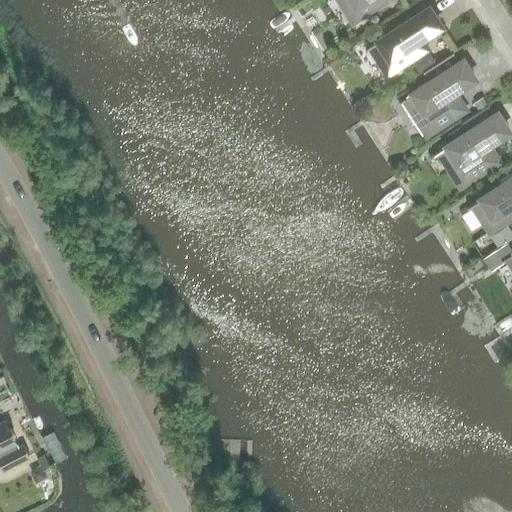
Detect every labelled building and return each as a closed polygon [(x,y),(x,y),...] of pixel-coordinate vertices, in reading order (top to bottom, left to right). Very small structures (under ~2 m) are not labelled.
[(338,0),(352,21),(384,0),(338,0)] [(428,8),(364,50),(365,51),(370,48),(387,74),(422,51),(416,42),(440,26),(428,8)] [(462,61),(459,63),(453,53),(422,73),(429,83),(398,102),(399,103),(404,100),(421,126),(426,134),(461,111),(456,103),(450,94),(474,79),(462,61)] [(430,53),(421,59),(427,68),(436,62),(430,53)] [(474,103),(479,111),(488,105),(483,97),(474,103)] [(508,131),(497,113),(433,155),(434,156),(438,153),(460,187),(496,164),(485,147),(508,131)] [(511,178),(467,208),(468,209),(472,206),(489,232),(511,216),(511,178)] [(511,234),(508,228),(493,238),(498,245),(511,236),(511,234)] [(511,251),(506,242),(482,257),(490,270),(507,259),(511,266),(511,251)] [(0,424),(0,466),(2,471),(30,457),(24,445),(18,448),(5,422),(0,424)] [(44,456),(38,459),(41,466),(31,472),(36,482),(53,474),(44,456)]
